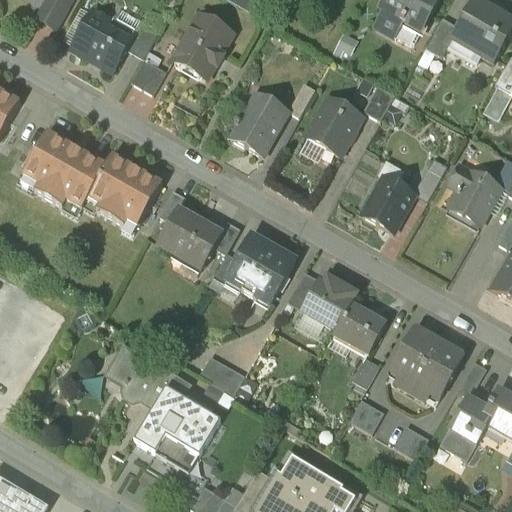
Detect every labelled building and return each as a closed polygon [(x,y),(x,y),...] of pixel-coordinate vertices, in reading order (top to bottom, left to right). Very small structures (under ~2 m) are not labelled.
[(66,5),(57,0),(49,0),(36,23),(55,34),(71,6),(67,4),(66,5)] [(270,4),(263,0),(220,0),(259,23),(270,4)] [(386,0),(385,3),(390,6),(376,31),(394,41),(401,27),(404,29),(405,26),(421,35),(430,19),(430,20),(440,3),(434,0),(386,0)] [(511,37),(511,26),(473,4),(457,32),(450,44),(452,45),(455,39),(484,56),(481,61),(494,69),(511,37)] [(72,51),(90,19),(81,14),(63,46),(72,51)] [(133,39),(92,16),(90,19),(72,51),(71,54),(113,78),(127,54),(135,40),(133,39)] [(231,39),(200,21),(185,47),(181,48),(174,60),(175,64),(174,67),(205,85),(213,72),(217,74),(224,61),(220,59),(231,39)] [(442,24),(425,53),(442,62),(446,55),(452,45),(450,44),(457,32),(442,24)] [(421,35),(405,26),(404,29),(401,27),(394,41),(410,50),(413,49),(421,35)] [(144,29),(139,29),(133,39),(135,40),(127,54),(144,64),(159,37),(144,29)] [(455,39),(452,45),(446,55),(476,72),(481,61),(484,56),(455,39)] [(511,62),(509,61),(495,90),(498,92),(510,99),(511,94),(508,92),(511,84),(511,62)] [(167,78),(144,65),(131,89),(153,101),(167,78)] [(303,90),(288,117),(299,124),(315,96),(303,90)] [(377,92),(363,117),(380,127),(395,102),(377,92)] [(511,107),(511,94),(510,99),(498,92),(483,119),(498,126),(509,106),(511,107)] [(0,142),(20,108),(0,96),(0,142)] [(286,122),(253,104),(239,128),(236,126),(234,130),(237,132),(230,145),(263,164),(286,122)] [(361,124),(328,105),(306,143),(340,162),(346,151),(350,149),(356,139),(355,134),(361,124)] [(74,152),(47,137),(22,181),(38,190),(34,196),(62,212),(66,206),(82,215),(88,205),(86,204),(106,171),(81,156),(80,159),(73,155),(74,152)] [(133,173),(112,160),(106,171),(86,204),(88,205),(98,211),(96,215),(124,232),(126,227),(137,233),(162,189),(140,177),(139,179),(132,175),(133,173)] [(433,165),(415,197),(428,204),(426,207),(427,208),(447,172),(433,165)] [(493,190),(501,194),(507,197),(511,188),(511,168),(507,166),(493,190)] [(405,177),(387,167),(379,181),(383,184),(383,183),(397,191),(405,177)] [(470,180),(459,173),(449,191),(458,196),(457,199),(458,200),(449,216),(463,224),(464,222),(479,231),(478,232),(479,233),(501,194),(493,190),(471,177),(470,178),(471,179),(470,180)] [(383,184),(378,192),(373,191),(371,196),(374,200),(362,221),(393,239),(414,201),(397,191),(383,183),(383,184)] [(186,204),(173,196),(158,222),(171,230),(179,216),(186,204)] [(193,225),(179,216),(171,230),(158,250),(174,260),(175,257),(188,264),(189,269),(201,277),(214,257),(223,242),(220,240),(208,233),(209,230),(195,222),(193,225)] [(511,223),(510,222),(496,248),(509,256),(511,250),(511,223)] [(240,235),(227,228),(220,240),(223,242),(214,257),(225,263),(227,259),(240,235)] [(280,259),(250,242),(237,265),(225,285),(227,286),(241,294),(240,296),(256,304),(257,303),(270,311),(296,266),(281,257),(280,259)] [(237,265),(227,259),(225,263),(212,284),(224,291),(227,286),(225,285),(237,265)] [(511,259),(491,295),(511,307),(511,259)] [(304,278),(287,308),(303,317),(319,289),(321,289),(321,288),(304,278)] [(321,289),(319,289),(303,317),(303,318),(331,334),(336,337),(350,311),(352,308),(351,307),(355,300),(329,285),(325,292),(321,289)] [(385,331),(350,311),(336,337),(334,340),(368,361),(385,331)] [(331,334),(303,318),(294,333),(323,349),(331,334)] [(435,348),(427,343),(427,341),(418,336),(414,337),(406,350),(405,351),(400,360),(400,361),(392,376),(401,381),(396,390),(426,407),(431,398),(440,403),(448,389),(449,389),(455,379),(454,378),(462,364),(461,360),(453,355),(450,356),(442,352),(439,354),(435,351),(435,348)] [(174,383),(124,353),(106,381),(124,392),(122,396),(124,405),(132,409),(140,407),(144,409),(148,402),(157,408),(166,394),(167,395),(174,383)] [(244,382),(210,362),(199,381),(233,402),(244,382)] [(380,372),(364,364),(351,386),(367,395),(380,372)] [(486,375),(474,368),(457,398),(467,403),(469,404),(486,375)] [(167,395),(166,394),(157,408),(152,418),(154,419),(148,430),(145,428),(132,450),(133,451),(135,448),(180,475),(190,458),(199,463),(220,428),(167,395)] [(511,403),(497,395),(488,410),(489,411),(487,415),(480,428),(481,428),(482,427),(488,430),(511,444),(511,403)] [(467,403),(439,452),(466,468),(488,430),(482,427),(481,428),(480,428),(487,415),(469,404),(467,403)] [(384,419),(362,406),(349,427),(372,440),(384,419)] [(429,445),(406,432),(394,453),(417,467),(429,445)] [(288,456),(271,484),(258,476),(236,511),(235,511),(356,511),(363,501),(288,456)] [(39,511),(0,487),(0,511),(39,511)] [(235,511),(236,511),(204,492),(192,511),(235,511)]
